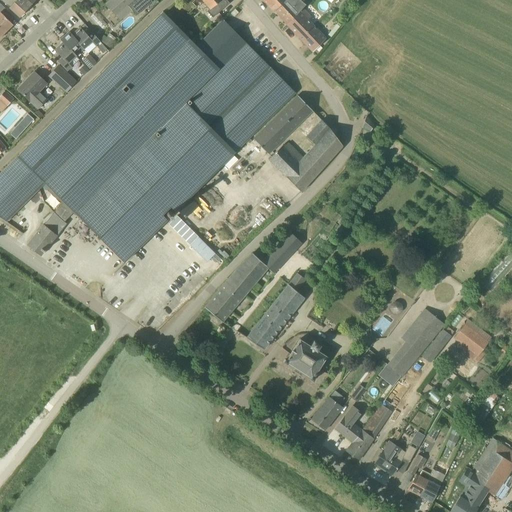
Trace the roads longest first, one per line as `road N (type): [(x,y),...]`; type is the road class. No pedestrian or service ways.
road 1 (unclassified): [(161,349),(348,145),(323,86),(248,0)]
road 2 (unclassified): [(390,499),(161,349)]
road 3 (track): [(0,485),(123,325)]
road 4 (unclassified): [(161,349),(0,239)]
